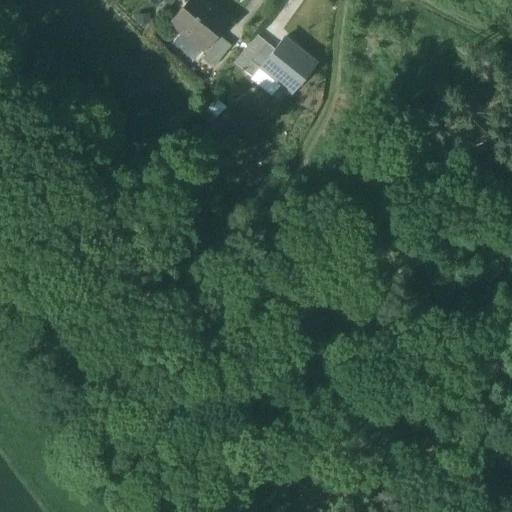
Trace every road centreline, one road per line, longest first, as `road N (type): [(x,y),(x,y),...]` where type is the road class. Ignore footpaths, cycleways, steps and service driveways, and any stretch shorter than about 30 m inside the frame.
road 1 (track): [(338,0),(345,22),(329,106),(120,501)]
road 2 (track): [(0,337),(120,501)]
road 3 (track): [(511,58),(420,3),(385,0)]
